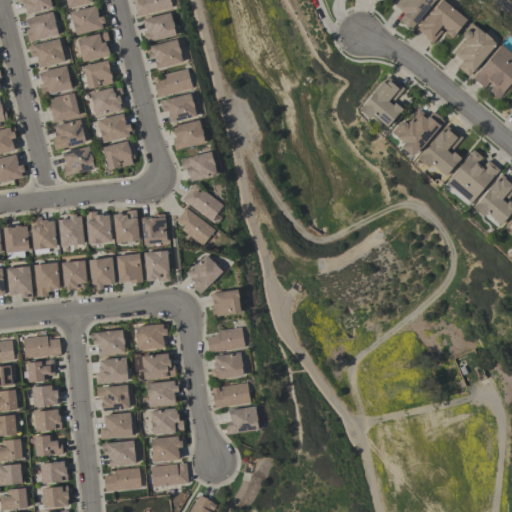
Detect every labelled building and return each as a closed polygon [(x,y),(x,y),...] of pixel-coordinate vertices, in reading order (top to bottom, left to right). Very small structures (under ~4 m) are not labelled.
[(18,0),(21,14),(51,9),(49,0),(18,0)] [(64,0),(66,8),(93,3),(92,0),(64,0)] [(131,0),(135,16),(171,9),(168,0),(131,0)] [(398,20),(411,29),(433,0),(398,0),(395,5),(404,12),(398,20)] [(432,43),(440,31),(452,39),(466,18),(439,0),(438,0),(417,33),(432,43)] [(97,17),(96,7),(69,11),(73,34),(105,29),(103,17),(97,17)] [(56,36),(52,13),(24,18),(28,41),(56,36)] [(146,43),(175,35),(169,13),(140,20),(146,43)] [(451,52),(461,61),(456,67),(467,77),(496,45),(471,22),(460,35),(463,39),(451,52)] [(75,40),(82,62),(110,55),(104,32),(75,40)] [(34,57),(37,69),(64,62),(58,39),(28,47),(31,58),(34,57)] [(181,64),(178,41),(147,45),(149,59),(154,58),(155,67),(181,64)] [(486,90),(498,99),(511,80),(511,54),(499,45),(472,80),(485,90),(486,90)] [(111,84),(107,61),(82,65),(86,88),(111,84)] [(66,66),(36,72),(42,96),(71,89),(66,66)] [(151,77),(156,97),(191,89),(186,69),(151,77)] [(384,130),(400,111),(390,102),(401,90),(386,77),(359,108),(384,130)] [(94,117),(123,109),(117,86),(88,94),(94,117)] [(53,121),(81,115),(76,92),(48,98),(53,121)] [(195,117),(189,94),(159,101),(162,112),(166,111),(169,123),(195,117)] [(412,158),(443,121),(432,112),(425,119),(418,113),(407,126),(401,120),(390,132),(402,143),(399,147),(412,158)] [(95,120),(101,143),(132,135),(129,124),(125,126),(121,113),(95,120)] [(85,143),(79,120),(52,126),(55,137),(51,139),(53,150),(85,143)] [(203,144),(200,121),(170,125),(174,149),(203,144)] [(417,159),(428,168),(431,165),(444,176),(459,159),(449,151),(460,138),(445,125),(417,159)] [(12,138),(9,128),(0,129),(0,153),(14,150),(11,138),(12,138)] [(101,148),(107,171),(133,163),(127,140),(101,148)] [(94,169),(88,146),(59,153),(65,176),(94,169)] [(483,159),(472,150),(445,182),(470,203),(498,170),(484,158),(483,159)] [(215,175),(210,152),(181,159),(187,182),(215,175)] [(0,158),(0,182),(24,177),(22,165),(17,166),(15,155),(0,158)] [(471,208),(482,218),(486,213),(499,225),(511,210),(511,206),(504,200),(511,191),(511,184),(501,175),(471,208)] [(214,222),(224,205),(191,185),(181,201),(214,222)] [(202,245),(214,230),(184,208),(173,223),(202,245)] [(112,213),(114,243),(137,241),(136,212),(112,213)] [(60,248),(84,244),(79,213),(67,215),(68,218),(55,220),(60,248)] [(110,243),(108,213),(85,214),(86,244),(110,243)] [(141,245),(165,244),(164,216),(140,217),(141,245)] [(32,250),(55,247),(52,220),(28,223),(32,250)] [(2,227),(3,252),(27,251),(26,226),(2,227)] [(166,252),(143,252),(143,280),(160,280),(160,282),(167,282),(166,252)] [(116,283),(140,282),(139,255),(116,255),(116,283)] [(183,275),(200,293),(222,272),(205,255),(183,275)] [(87,260),(90,288),(114,286),(111,258),(87,260)] [(63,290),(86,288),(83,260),(60,263),(63,290)] [(33,264),(35,297),(48,296),(48,290),(57,289),(56,263),(33,264)] [(6,268),(7,295),(20,294),(20,298),(31,298),(30,267),(6,268)] [(209,294),(213,317),(240,313),(236,289),(209,294)] [(165,325),(134,326),(135,350),(162,349),(162,335),(165,335),(165,325)] [(95,356),(123,353),(120,330),(93,333),(95,356)] [(242,349),(241,330),(205,333),(207,352),(242,349)] [(59,355),(58,339),(47,340),(46,335),(21,338),(24,359),(59,355)] [(0,361),(11,362),(11,341),(0,341),(0,361)] [(240,353),(210,356),(212,380),(242,377),(240,353)] [(140,355),(142,378),(170,377),(170,354),(140,355)] [(127,381),(124,357),(94,361),(97,384),(127,381)] [(26,362),(26,382),(46,381),(46,375),(53,375),(53,361),(26,362)] [(0,366),(0,386),(10,386),(9,366),(0,366)] [(173,405),(173,392),(177,392),(177,382),(146,383),(147,406),(173,405)] [(248,404),(246,384),(211,387),(212,407),(248,404)] [(30,387),(32,407),(57,404),(54,385),(30,387)] [(126,386),(95,387),(96,397),(100,397),(100,411),(127,410),(126,386)] [(0,391),(0,410),(15,410),(14,390),(0,391)] [(258,429),(254,406),(227,411),(229,423),(223,424),(225,435),(258,429)] [(148,411),(151,435),(182,431),(181,419),(177,420),(175,408),(148,411)] [(60,429),(58,409),(32,412),(35,432),(60,429)] [(102,415),(103,428),(99,428),(99,438),(130,438),(130,414),(102,415)] [(0,435),(14,436),(14,416),(0,416),(0,435)] [(60,439),(51,440),(51,435),(33,436),(34,456),(61,455),(60,439)] [(150,438),(151,462),(178,460),(177,448),(182,447),(181,436),(150,438)] [(4,440),(4,447),(0,447),(0,460),(20,460),(20,440),(4,440)] [(133,440),(102,444),(103,456),(107,456),(108,467),(135,464),(133,440)] [(65,482),(64,462),(39,463),(40,483),(65,482)] [(150,486),(186,484),(185,464),(149,466),(150,486)] [(0,465),(0,485),(20,485),(19,465),(0,465)] [(103,491),(139,489),(138,469),(112,470),(112,475),(103,476),(103,491)] [(67,507),(66,487),(41,487),(42,507),(67,507)] [(24,488),(8,489),(9,496),(0,496),(0,509),(25,508),(24,488)] [(187,511),(209,511),(214,502),(194,495),(187,511)]
